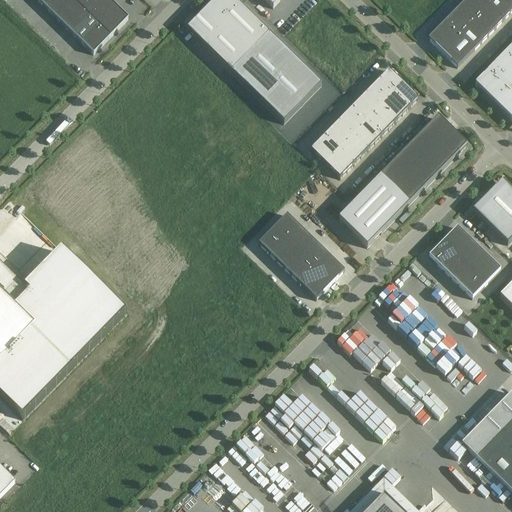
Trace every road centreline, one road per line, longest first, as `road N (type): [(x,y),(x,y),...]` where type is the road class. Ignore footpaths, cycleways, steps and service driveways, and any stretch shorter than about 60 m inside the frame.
road 1 (unclassified): [(146,511),(499,152)]
road 2 (unclassified): [(0,186),(182,0)]
road 3 (unclassified): [(499,152),(345,0)]
road 4 (unknown): [(511,490),(472,449),(478,429),(511,396)]
